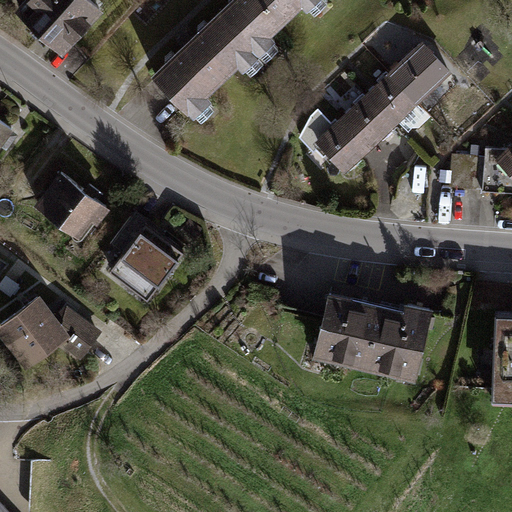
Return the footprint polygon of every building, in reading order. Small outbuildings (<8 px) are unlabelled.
[(29,0),(30,0),(19,12),(59,47),(100,0),(29,0)] [(219,0),(214,6),(257,51),(273,35),(269,31),(300,1),(305,6),(310,0),(219,0)] [(214,6),(147,67),(189,112),(208,95),(204,90),(236,60),(241,65),(257,51),(214,6)] [(410,43),(388,64),(419,96),(441,75),(410,43)] [(396,119),(419,96),(388,64),(364,87),(396,119)] [(371,142),(396,119),(364,87),(340,112),(371,142)] [(345,166),(371,142),(340,112),(313,135),(345,166)] [(0,116),(0,141),(12,127),(0,116)] [(511,171),(511,135),(494,153),(511,171)] [(56,167),(30,199),(76,236),(102,203),(56,167)] [(185,251),(133,214),(111,241),(124,252),(111,268),(149,297),(185,251)] [(436,314),(337,293),(324,358),(422,379),(436,314)] [(44,294),(0,324),(0,327),(29,369),(64,345),(86,360),(106,333),(73,310),(61,319),(44,294)] [(13,511),(0,497),(0,511),(13,511)]
